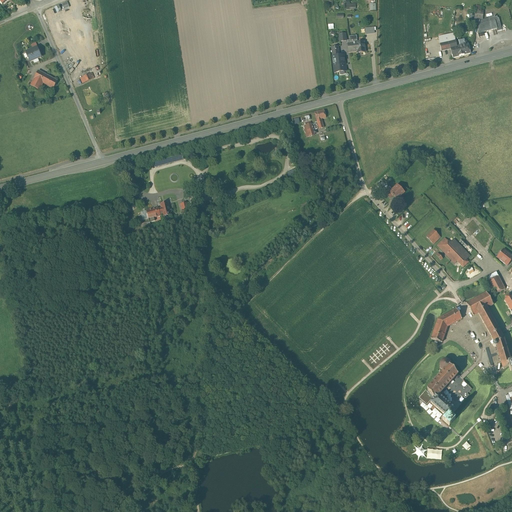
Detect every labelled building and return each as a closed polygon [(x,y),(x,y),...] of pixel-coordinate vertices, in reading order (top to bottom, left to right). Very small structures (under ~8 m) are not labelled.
[(489,18),(479,20),(477,34),(496,29),(496,26),(497,26),(496,23),(495,23),(495,21),(490,22),(489,18)] [(468,43),(456,46),(455,40),(447,42),(440,44),(441,50),(450,49),(452,58),(470,53),(468,43)] [(348,44),(347,44),(348,52),(357,51),(357,53),(365,52),(364,42),(357,43),(348,44)] [(37,48),(26,53),(29,60),(30,62),(41,58),(37,48)] [(95,68),(92,57),(88,58),(86,50),(77,53),(82,71),(95,68)] [(339,56),(332,56),(334,72),(346,71),(344,55),(339,56)] [(47,76),(38,71),(34,78),(43,83),(47,76)] [(91,73),(80,78),(83,83),(94,78),(91,73)] [(57,81),(47,76),(43,83),(53,88),(57,81)] [(34,78),(30,86),(39,90),(43,83),(34,78)] [(323,110),(315,112),(318,124),(322,122),(324,122),(323,118),(325,118),(323,110)] [(153,166),(181,160),(181,155),(152,161),(153,166)] [(397,185),(391,190),(388,187),(383,191),(390,198),(392,196),(393,197),(393,196),(397,200),(404,193),(397,185)] [(192,201),(181,204),(183,213),(195,210),(192,201)] [(161,208),(158,209),(160,214),(162,214),(163,215),(164,214),(164,215),(167,215),(169,214),(171,214),(168,203),(165,203),(165,202),(162,202),(162,204),(160,205),(161,208)] [(158,207),(146,210),(149,221),(161,219),(160,214),(158,209),(158,207)] [(151,228),(149,221),(141,224),(143,230),(151,228)] [(440,237),(433,230),(426,237),(433,244),(440,237)] [(449,242),(445,238),(437,246),(454,264),(458,262),(461,265),(466,260),(470,256),(453,239),(449,242)] [(511,259),(511,255),(503,249),(497,258),(507,266),(511,259)] [(466,260),(461,265),(463,268),(469,263),(466,260)] [(496,272),(485,278),(487,282),(498,276),(496,272)] [(498,276),(487,282),(494,295),(505,289),(498,276)] [(493,305),(486,292),(468,303),(466,304),(473,316),(478,313),(492,338),(495,343),(503,370),(509,366),(509,367),(510,371),(511,370),(511,361),(511,362),(504,339),(500,332),(487,308),(493,305)] [(438,319),(431,339),(442,343),(447,327),(461,319),(456,309),(455,310),(438,319)] [(446,360),(444,360),(442,361),(440,363),(440,365),(440,368),(441,369),(443,371),(426,390),(427,391),(426,390),(420,396),(418,398),(420,399),(427,405),(428,403),(430,401),(431,402),(430,403),(434,406),(443,414),(444,415),(444,416),(444,417),(445,417),(442,420),(449,426),(455,419),(451,415),(461,405),(456,400),(455,402),(453,400),(449,404),(446,401),(440,395),(454,379),(458,375),(450,367),(451,364),(450,362),(448,361),(446,360)]
